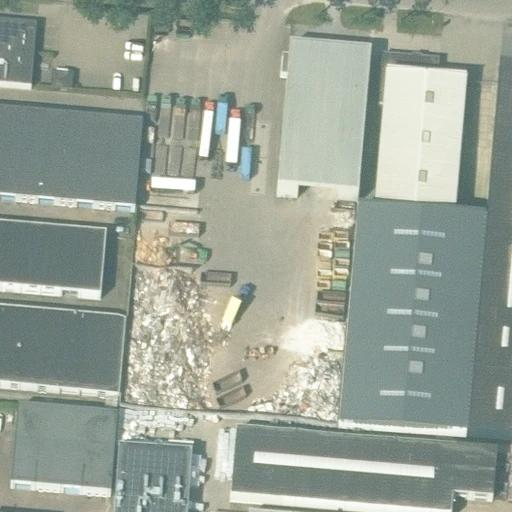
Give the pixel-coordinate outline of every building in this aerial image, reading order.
[(0,86),(31,90),(36,26),(0,22),(0,86)] [(291,48),(289,48),(288,57),(282,56),(281,77),(287,77),(276,197),(357,204),(370,55),(369,54),(368,63),(290,56),(291,48)] [(356,214),(338,427),(511,442),(511,68),(500,68),(499,68),(484,223),(454,221),(465,83),(438,80),(439,61),(382,56),(378,107),(383,108),(381,128),(374,215),(356,214)] [(142,125),(0,112),(0,201),(134,213),(142,125)] [(0,291),(100,300),(106,237),(0,227),(0,291)] [(125,323),(0,311),(0,387),(118,398),(125,323)] [(17,410),(10,489),(110,498),(117,418),(17,410)] [(496,455),(235,433),(230,502),(348,511),(451,511),(453,500),(492,503),(496,455)] [(113,511),(186,511),(190,456),(117,451),(113,511)]
